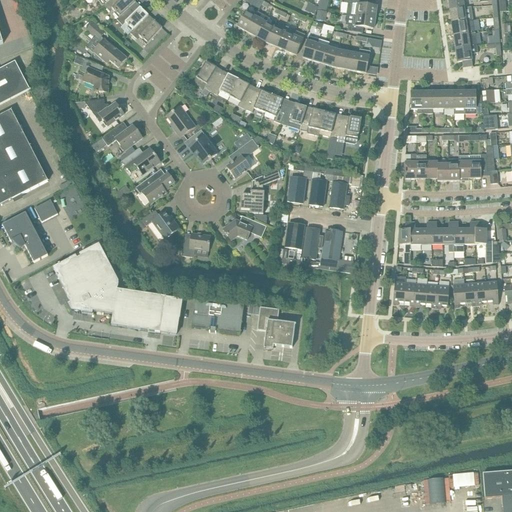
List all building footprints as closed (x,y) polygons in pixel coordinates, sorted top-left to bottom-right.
[(110,0),(104,6),(110,12),(113,9),(119,17),(116,20),(117,20),(131,7),(136,3),(132,0),(110,0)] [(264,2),(260,0),(244,0),(244,1),(250,4),(248,9),(252,11),(254,7),(257,8),(259,6),(261,7),(262,5),(264,2)] [(364,0),(348,0),(346,14),(347,14),(354,15),(375,18),(376,7),(363,6),(364,0)] [(448,0),(450,11),(464,8),(463,0),(448,0)] [(136,12),(131,7),(117,20),(123,26),(126,23),(133,31),(130,34),(131,34),(144,21),(149,16),(141,9),(140,11),(137,10),(136,12)] [(464,8),(450,11),(452,24),(473,20),(471,7),(464,8)] [(317,10),(316,20),(325,21),(326,11),(317,10)] [(247,32),(255,17),(246,12),(237,27),(247,32)] [(255,17),(247,32),(256,38),(265,22),(268,18),(259,13),(256,17),(255,17)] [(354,15),(347,14),(345,25),(348,26),(347,32),(361,34),(361,33),(360,33),(360,27),(373,29),(375,18),(354,15)] [(276,22),(268,18),(265,22),(256,38),(266,43),(274,28),(273,27),(276,22)] [(473,20),(452,24),(453,37),(475,33),(473,20)] [(149,25),(144,21),(131,34),(137,40),(137,39),(139,36),(147,44),(162,29),(154,22),(153,23),(151,23),(149,25)] [(98,41),(105,33),(93,23),(86,30),(98,41)] [(285,27),(283,32),(276,48),(279,49),(286,52),(295,31),(285,27)] [(283,32),(274,28),(266,43),(273,46),(276,48),(283,32)] [(295,31),(286,52),(293,55),(296,56),(297,54),(304,40),(306,35),(295,31)] [(477,47),(475,33),(453,37),(455,51),(477,47)] [(127,59),(119,52),(104,40),(93,53),(107,64),(109,61),(118,69),(127,59)] [(121,45),(126,49),(130,45),(126,40),(121,45)] [(319,40),(318,45),(313,61),(320,64),(323,65),(328,48),(330,43),(319,40)] [(313,61),(318,45),(307,41),(303,56),(302,58),(305,59),(313,61)] [(500,44),(495,44),(488,46),(488,49),(496,49),(496,56),(501,56),(500,44)] [(478,54),(477,47),(455,51),(457,63),(462,62),(463,68),(473,67),(472,61),(471,55),(478,54)] [(328,48),(323,65),(326,65),(333,68),(338,51),(328,48)] [(348,53),(338,51),(333,68),(345,70),(348,53)] [(348,53),(345,70),(355,72),(358,55),(348,53)] [(369,57),(358,55),(355,72),(366,74),(369,57)] [(104,68),(94,64),(85,60),(80,72),(86,74),(83,82),(94,86),(94,93),(96,93),(96,94),(98,94),(98,93),(108,93),(109,77),(101,74),(104,68)] [(0,105),(31,89),(30,89),(29,89),(15,62),(0,69),(0,105)] [(211,92),(220,76),(214,72),(213,70),(215,67),(206,62),(195,82),(195,85),(203,90),(204,89),(211,92)] [(220,76),(211,92),(217,96),(220,92),(230,97),(238,80),(230,76),(228,78),(226,79),(220,76)] [(238,80),(230,97),(228,101),(245,110),(253,93),(247,89),(246,87),(247,85),(238,80)] [(495,91),(493,91),(489,91),(487,91),(488,104),(496,103),(495,91)] [(253,93),(245,110),(252,113),(254,109),(265,113),(272,95),(262,92),(262,94),(260,95),(253,93)] [(422,115),(422,92),(410,93),(411,110),(417,110),(417,115),(422,115)] [(432,110),(432,92),(422,92),(422,115),(433,114),(432,110)] [(443,92),(432,92),(432,110),(443,110),(443,92)] [(454,110),(454,92),(443,92),(443,110),(454,110)] [(465,115),(465,92),(454,92),(454,110),(454,115),(465,115)] [(465,92),(465,115),(476,114),(476,92),(465,92)] [(272,95),(265,113),(275,118),(274,122),(281,125),(287,107),(281,104),(280,102),(281,99),(272,95)] [(108,127),(116,121),(124,115),(119,109),(118,110),(115,105),(108,110),(105,105),(104,100),(84,102),(100,123),(103,121),(108,127)] [(294,109),(287,107),(281,125),(288,127),(299,131),(305,113),(307,108),(297,105),(296,108),(294,109)] [(195,127),(186,115),(180,107),(167,117),(175,128),(174,129),(180,138),(195,127)] [(312,114),(305,113),(299,131),(307,133),(307,134),(318,137),(320,131),(324,112),(315,110),(314,113),(312,114)] [(0,206),(48,182),(11,111),(0,116),(0,206)] [(334,115),(324,112),(320,131),(331,134),(330,138),(337,140),(341,121),(334,120),(333,118),(334,115)] [(341,121),(337,140),(345,142),(354,144),(356,143),(361,120),(351,118),(350,121),(348,122),(341,121)] [(124,152),(134,145),(142,139),(133,126),(124,132),(120,126),(102,139),(108,147),(116,141),(124,152)] [(486,147),(493,146),(497,146),(496,134),(490,134),(491,137),(486,138),(486,147)] [(205,135),(198,140),(188,147),(193,154),(194,152),(203,165),(218,154),(205,135)] [(406,143),(416,143),(416,135),(407,135),(406,143)] [(240,140),(234,144),(239,150),(240,149),(243,147),(244,146),(240,140)] [(235,180),(243,174),(251,169),(244,159),(249,156),(243,147),(240,149),(239,150),(232,155),(236,160),(226,167),(235,180)] [(143,176),(152,169),(160,163),(152,152),(145,157),(144,156),(143,156),(142,156),(141,156),(139,158),(135,152),(121,162),(130,174),(138,169),(143,176)] [(119,159),(121,162),(129,156),(127,154),(119,159)] [(416,180),(416,157),(416,155),(410,155),(410,163),(404,163),(405,180),(416,180)] [(487,160),(486,155),(480,155),(480,162),(470,162),(470,179),(481,179),(481,169),(487,169),(487,160)] [(427,180),(426,163),(426,157),(416,157),(416,180),(427,180)] [(487,169),(487,172),(489,172),(495,172),(494,159),(492,159),(487,160),(487,169)] [(470,179),(470,162),(458,162),(459,165),(459,179),(470,179)] [(437,163),(426,163),(427,180),(437,179),(437,165),(437,163)] [(343,184),(352,185),(353,173),(332,170),(312,167),(294,165),(293,170),(304,172),(303,179),(313,180),(319,181),(320,174),(343,178),(343,184)] [(448,165),(437,165),(437,179),(437,182),(448,182),(448,165)] [(459,165),(448,165),(448,182),(459,181),(459,179),(459,165)] [(249,214),(259,215),(263,215),(264,192),(263,192),(263,186),(281,179),(278,171),(271,174),(251,181),(251,182),(254,181),(257,188),(251,190),(250,195),(242,195),(241,210),(250,210),(249,214)] [(497,171),(495,172),(489,172),(490,185),(498,184),(497,171)] [(151,205),(163,196),(166,194),(164,191),(174,183),(168,174),(162,178),(157,172),(135,188),(140,195),(142,193),(151,205)] [(302,207),(305,181),(291,179),(288,205),(302,207)] [(353,179),(352,187),(359,188),(361,181),(353,179)] [(323,211),(327,186),(311,184),(308,208),(323,211)] [(343,214),(347,189),(333,187),(329,212),(343,214)] [(50,201),(34,209),(42,223),(58,215),(50,201)] [(165,240),(179,230),(173,221),(171,222),(164,213),(159,217),(155,211),(147,217),(142,221),(146,227),(152,222),(165,240)] [(34,263),(43,259),(48,256),(26,214),(2,226),(11,242),(12,242),(21,251),(25,247),(34,263)] [(266,227),(248,219),(239,216),(243,218),(241,223),(236,221),(223,230),(231,241),(238,237),(247,241),(250,234),(261,238),(266,227)] [(410,246),(410,223),(405,223),(405,231),(399,231),(399,246),(405,246),(405,254),(411,254),(411,246),(410,246)] [(415,223),(410,223),(410,246),(411,246),(421,246),(421,230),(415,230),(415,223)] [(432,245),(432,223),(427,223),(427,230),(421,230),(421,246),(432,245)] [(443,245),(442,230),(437,230),(437,223),(432,223),(432,245),(443,245)] [(448,230),(442,230),(443,245),(453,245),(453,223),(448,223),(448,230)] [(458,223),(453,223),(453,245),(453,253),(463,253),(463,245),(464,245),(464,230),(458,230),(458,223)] [(470,230),(464,230),(464,245),(475,245),(475,223),(470,223),(470,230)] [(480,223),(475,223),(475,245),(486,245),(486,230),(480,230),(480,223)] [(305,230),(293,228),(292,236),(289,235),(288,243),(291,244),(289,255),(301,256),(305,230)] [(342,232),(326,230),(322,257),(339,259),(342,232)] [(321,233),(306,231),(302,260),(317,262),(318,253),(321,254),(323,241),(320,240),(321,233)] [(185,240),(183,250),(182,257),(194,259),(195,250),(208,251),(210,238),(191,235),(190,241),(185,240)] [(357,247),(357,239),(345,239),(345,246),(357,247)] [(71,262),(56,269),(69,293),(66,295),(70,303),(68,304),(72,311),(92,314),(93,312),(113,315),(111,326),(148,331),(148,332),(149,332),(150,332),(161,333),(167,334),(169,335),(169,334),(176,335),(177,328),(178,328),(178,326),(179,319),(180,319),(183,300),(117,291),(118,288),(119,284),(118,282),(106,258),(108,254),(100,240),(92,244),(90,249),(76,256),(69,259),(70,260),(71,262)] [(288,251),(277,249),(275,263),(279,264),(300,267),(321,270),(340,272),(340,267),(322,264),(287,259),(288,251)] [(322,259),(322,264),(340,267),(340,272),(353,274),(355,263),(322,259)] [(496,283),(485,284),(487,303),(493,302),(493,303),(495,306),(498,305),(496,283)] [(404,303),(406,284),(395,284),(393,306),(396,306),(399,304),(399,303),(404,303)] [(406,284),(404,303),(410,304),(409,305),(412,308),(415,308),(416,285),(406,284)] [(487,303),(485,284),(475,285),(477,307),(479,307),(482,304),(482,303),(487,303)] [(427,286),(416,285),(415,308),(417,308),(420,306),(420,305),(426,305),(427,286)] [(465,304),(464,285),(453,286),(455,309),(458,309),(460,306),(460,305),(465,304)] [(475,285),(464,285),(465,304),(471,304),(471,305),(474,307),(477,307),(475,285)] [(427,286),(426,305),(431,306),(431,307),(433,310),(436,310),(438,287),(427,286)] [(438,287),(436,310),(439,310),(442,308),(442,307),(447,307),(449,288),(438,287)] [(244,306),(195,299),(192,321),(194,321),(194,327),(206,328),(206,330),(210,331),(209,333),(216,334),(216,332),(240,335),(244,306)] [(266,332),(264,350),(265,350),(265,349),(273,349),(274,346),(292,348),(295,326),(296,326),(296,325),(277,322),(279,310),(260,308),(257,331),(266,332)] [(502,497),(511,496),(511,471),(483,474),(485,499),(502,498),(502,497)] [(478,473),(453,473),(453,487),(479,486),(478,473)] [(511,511),(511,496),(502,497),(502,498),(503,511),(511,511)]
